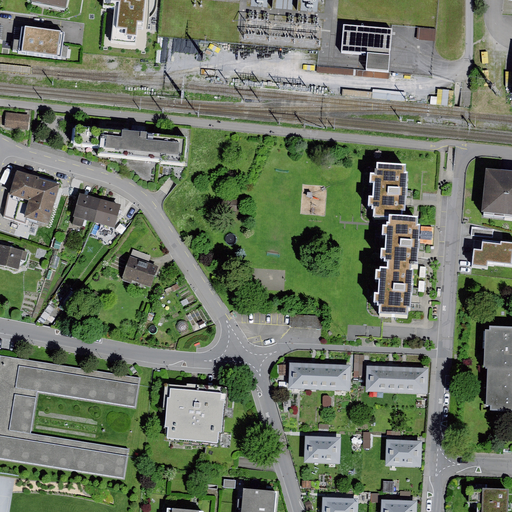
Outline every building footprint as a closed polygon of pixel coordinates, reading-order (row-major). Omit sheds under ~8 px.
[(32,0),(30,10),(66,18),(70,2),(75,4),(75,0),(32,0)] [(136,0),(103,0),(102,13),(114,14),(110,47),(134,49),(136,28),(143,29),(144,13),(145,3),(137,2),(136,0)] [(277,0),(276,8),(292,10),(292,0),(277,0)] [(301,0),(301,11),(316,12),(317,0),(301,0)] [(434,31),(418,30),(417,42),(433,44),(434,31)] [(393,36),(344,31),(341,57),(368,60),(367,76),(389,78),(393,36)] [(65,38),(21,32),(19,45),(14,45),(13,55),(19,56),(18,58),(62,64),(65,38)] [(29,117),(6,115),(5,129),(28,131),(29,117)] [(189,143),(72,132),(71,152),(98,154),(97,162),(159,168),(158,174),(186,177),(189,143)] [(511,171),(486,169),(482,212),(511,214),(511,171)] [(392,174),(377,173),(376,184),(369,184),(369,195),(373,195),(373,206),(367,206),(366,219),(371,219),(371,227),(406,229),(409,175),(392,174)] [(60,191),(14,178),(8,201),(32,207),(27,228),(48,233),(60,191)] [(100,197),(80,192),(73,215),(75,216),(73,224),(82,226),(84,218),(93,220),(100,197)] [(121,203),(100,197),(93,220),(115,226),(121,203)] [(237,201),(228,200),(227,213),(236,214),(237,201)] [(420,231),(389,230),(388,241),(383,240),(383,249),(387,249),(386,264),(381,264),(381,272),(385,272),(385,276),(388,277),(388,283),(381,283),(381,286),(376,285),(375,294),(379,294),(378,308),(373,308),(373,318),(378,318),(377,330),(410,332),(413,276),(417,276),(420,231)] [(481,250),(474,249),(472,267),(489,269),(489,264),(511,266),(511,242),(500,241),(500,244),(497,244),(482,242),(481,250)] [(27,256),(0,249),(0,269),(19,274),(22,263),(26,263),(27,256)] [(133,249),(130,255),(149,262),(151,256),(133,249)] [(149,262),(130,255),(123,275),(151,285),(158,266),(149,262)] [(63,303),(59,308),(64,312),(68,307),(63,303)] [(49,304),(45,310),(51,314),(55,308),(49,304)] [(45,311),(41,316),(46,320),(50,315),(45,311)] [(291,314),(290,326),(322,328),(323,316),(291,314)] [(490,331),(485,331),(484,368),(488,368),(511,368),(511,327),(490,327),(490,331)] [(140,378),(0,355),(0,457),(123,477),(128,448),(32,433),(38,393),(136,408),(140,378)] [(322,364),(290,363),(288,389),(321,390),(322,364)] [(364,363),(354,363),(354,372),(364,373),(364,363)] [(327,365),(322,364),(321,390),(350,392),(351,366),(327,365)] [(287,365),(279,365),(279,376),(288,376),(287,365)] [(367,366),(366,392),(397,393),(398,367),(391,367),(367,366)] [(405,368),(398,367),(397,393),(427,395),(429,369),(405,368)] [(511,368),(488,368),(487,404),(491,405),(491,410),(511,411),(511,368)] [(172,383),(166,383),(163,406),(166,407),(165,425),(167,425),(166,436),(206,440),(217,441),(219,428),(221,429),(224,399),(220,399),(221,392),(172,388),(172,383)] [(342,436),(305,435),(304,461),(341,463),(342,436)] [(422,441),(386,440),(385,466),(421,468),(422,441)] [(395,481),(384,481),(383,491),(395,492),(395,481)] [(275,511),(278,489),(244,486),(241,511),(275,511)] [(507,511),(508,492),(470,491),(470,502),(477,503),(476,511),(507,511)] [(358,511),(359,497),(323,496),(321,511),(358,511)] [(417,511),(417,500),(382,499),(381,511),(417,511)]
